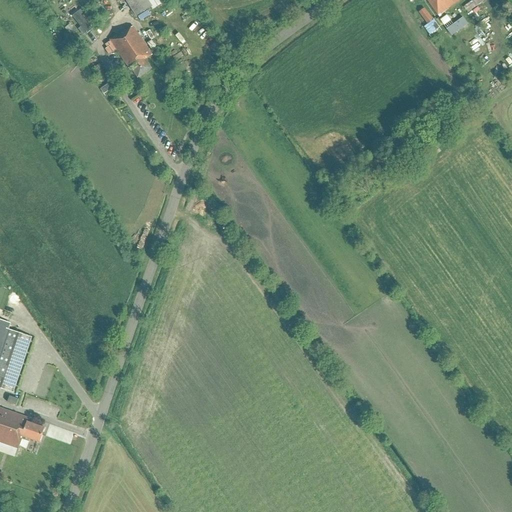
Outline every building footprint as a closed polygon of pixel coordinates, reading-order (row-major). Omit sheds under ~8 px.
[(147,0),(125,0),(136,18),(153,8),(147,0)] [(426,0),(438,16),(460,0),(426,0)] [(475,0),(463,9),(467,14),(485,1),(484,0),(475,0)] [(113,13),(122,10),(119,3),(111,6),(113,13)] [(96,8),(89,14),(97,23),(104,17),(96,8)] [(427,24),(432,20),(424,9),(419,13),(427,24)] [(451,36),(468,24),(463,18),(446,30),(451,36)] [(434,20),(424,27),(429,35),(439,28),(434,20)] [(116,49),(130,70),(131,69),(138,78),(152,69),(146,60),(152,55),(132,25),(110,40),(116,49)] [(190,29),(184,33),(190,43),(196,38),(190,29)] [(116,49),(110,40),(104,44),(106,47),(104,49),(108,55),(116,49)] [(99,64),(94,67),(100,78),(106,74),(99,64)] [(0,350),(0,391),(12,395),(31,337),(7,329),(0,350)] [(19,395),(27,399),(30,392),(22,389),(19,395)] [(16,406),(18,400),(10,397),(8,403),(16,406)] [(0,452),(15,457),(18,449),(23,437),(40,443),(45,429),(28,423),(29,419),(0,408),(0,452)]
